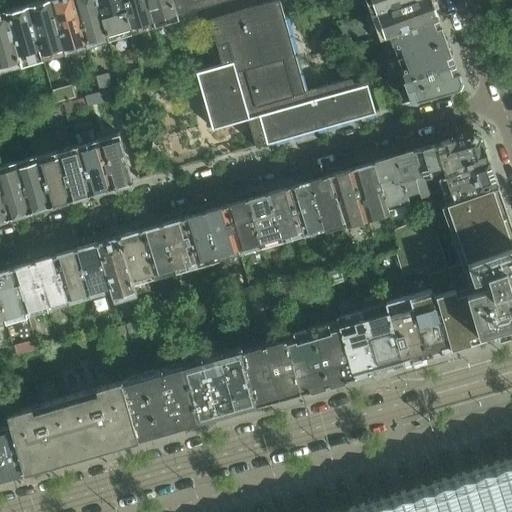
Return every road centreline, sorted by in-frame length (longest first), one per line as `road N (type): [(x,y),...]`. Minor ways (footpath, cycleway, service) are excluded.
road 1 (residential): [(496,100),(0,245)]
road 2 (residential): [(511,374),(31,511)]
